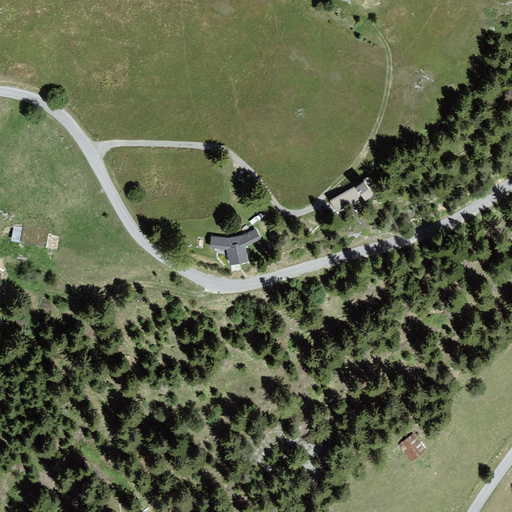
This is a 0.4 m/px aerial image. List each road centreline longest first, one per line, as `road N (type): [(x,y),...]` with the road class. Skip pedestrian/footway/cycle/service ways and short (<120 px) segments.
road 1 (unclassified): [(0,91),(52,109),(148,248),(214,284),(258,283),(368,253),(485,203),(511,183)]
road 2 (track): [(86,149),(128,142),(217,147),(262,182),(277,206),(309,209),(357,162),(376,129),(391,80),(389,50),(373,22)]
